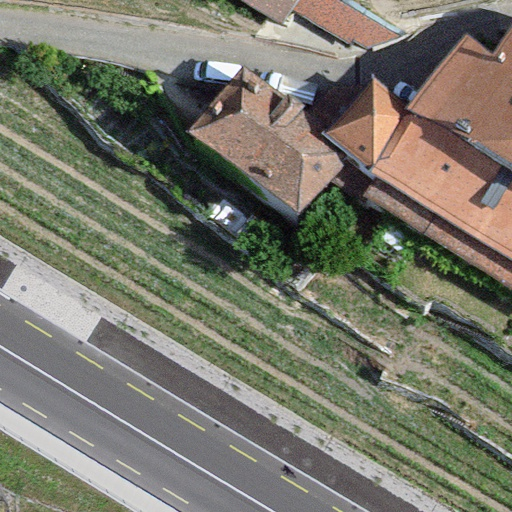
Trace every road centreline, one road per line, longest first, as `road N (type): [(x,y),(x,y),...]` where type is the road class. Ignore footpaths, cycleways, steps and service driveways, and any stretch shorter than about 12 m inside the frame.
road 1 (track): [(511,13),(363,75),(0,24)]
road 2 (primary): [(0,336),(288,511)]
